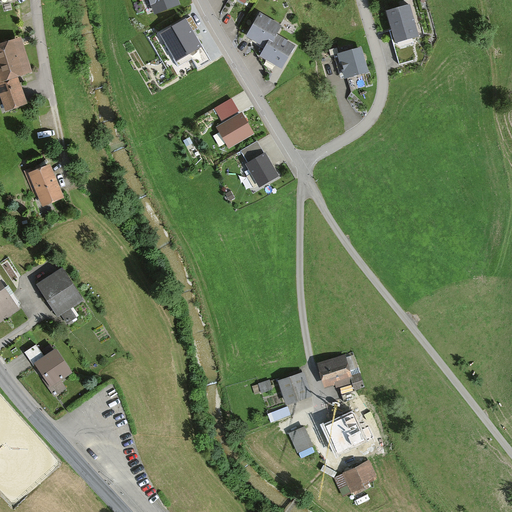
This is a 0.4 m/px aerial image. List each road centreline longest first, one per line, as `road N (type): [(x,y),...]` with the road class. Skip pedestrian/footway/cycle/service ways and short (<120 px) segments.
road 1 (unclassified): [(304,177),(370,278),(511,453)]
road 2 (residential): [(321,409),(300,292),(304,177)]
road 3 (residential): [(363,0),(383,74),(379,105),(359,131),(299,167)]
road 4 (unclassified): [(199,0),(299,167)]
road 5 (tertiary): [(0,375),(123,511)]
road 6 (residential): [(68,179),(36,0)]
